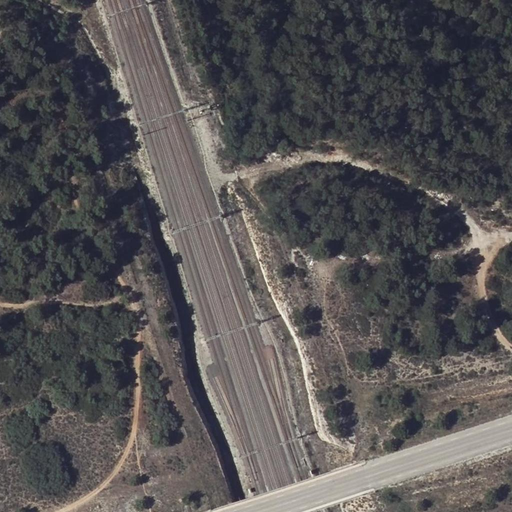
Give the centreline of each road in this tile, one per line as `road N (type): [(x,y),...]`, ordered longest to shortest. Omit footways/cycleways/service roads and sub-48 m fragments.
road 1 (track): [(0,300),(123,299),(135,308),(137,416),(124,456),(106,480),(55,511)]
road 2 (tertiary): [(511,430),(256,511)]
